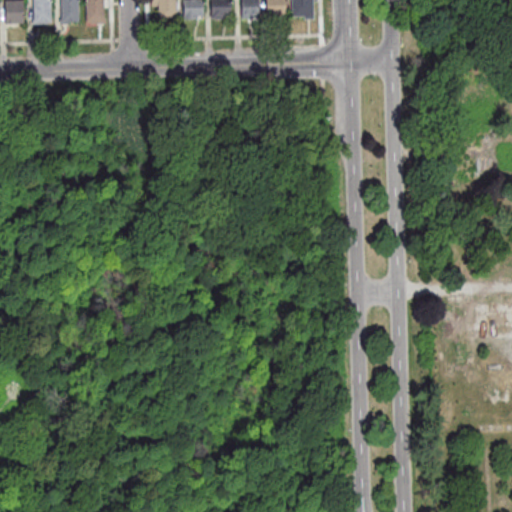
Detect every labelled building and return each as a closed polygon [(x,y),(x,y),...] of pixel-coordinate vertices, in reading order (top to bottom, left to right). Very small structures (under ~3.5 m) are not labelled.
[(48,24),(48,26),(32,26),(32,21),(33,21),(33,0),(51,0),(51,24),(48,24)] [(78,0),(78,24),(69,24),(70,25),(60,25),(60,21),(62,21),(61,0),(78,0)] [(104,0),(104,20),(106,20),(106,24),(86,25),(86,0),(104,0)] [(175,0),(176,20),(159,20),(159,7),(152,7),(151,0),(175,0)] [(184,1),(204,0),(204,17),(198,17),(198,21),(184,21),(184,1)] [(211,0),(231,0),(231,16),(225,17),(225,20),(212,21),(211,0)] [(258,0),(259,19),(242,19),(241,0),(258,0)] [(286,0),(286,16),(281,16),(281,19),(267,19),(266,0),(286,0)] [(291,0),(313,0),(314,21),(305,21),(305,18),(292,19),(291,0)] [(23,1),(23,25),(5,25),(5,2),(23,1)]
